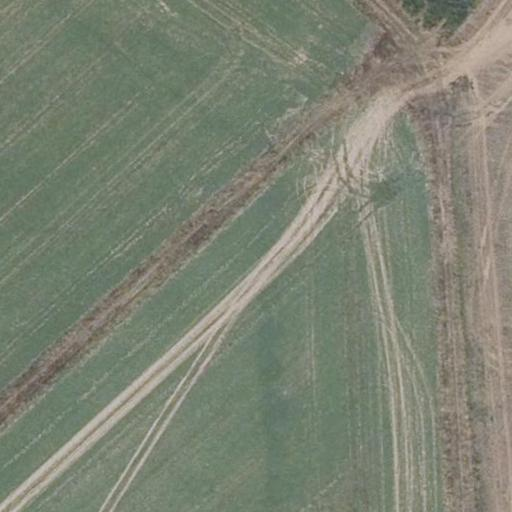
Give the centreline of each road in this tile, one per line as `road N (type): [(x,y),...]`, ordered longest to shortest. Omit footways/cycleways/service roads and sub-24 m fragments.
road 1 (track): [(0,413),(348,93),(413,46)]
road 2 (track): [(413,46),(434,94),(460,511)]
